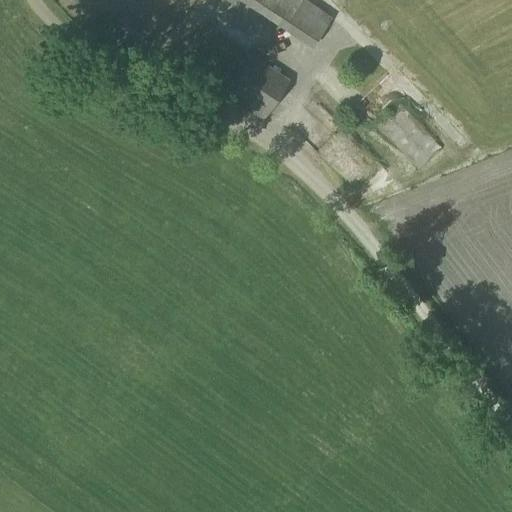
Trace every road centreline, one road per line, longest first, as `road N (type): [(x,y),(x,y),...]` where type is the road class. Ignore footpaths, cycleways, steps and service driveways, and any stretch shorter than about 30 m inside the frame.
road 1 (track): [(291,162),(362,231),(511,431)]
road 2 (unclassified): [(291,162),(100,56),(32,0)]
